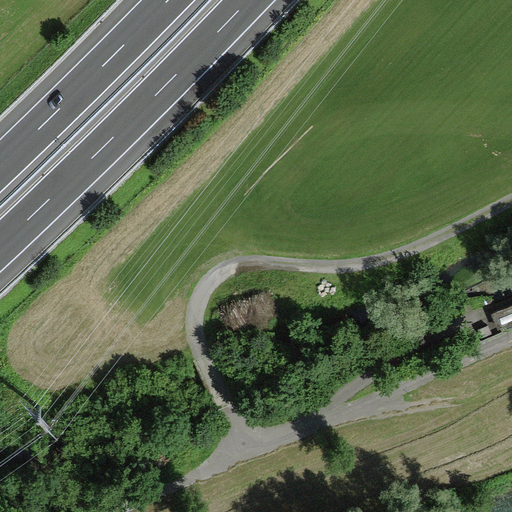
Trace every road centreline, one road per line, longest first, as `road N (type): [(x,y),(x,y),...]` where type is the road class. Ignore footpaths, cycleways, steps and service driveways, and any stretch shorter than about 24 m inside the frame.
road 1 (track): [(244,445),(194,326),(196,300),(211,276),(236,263),(360,263),(406,250),(511,197)]
road 2 (motorway): [(0,237),(242,0)]
road 3 (track): [(244,445),(476,313)]
road 4 (motorway): [(163,0),(0,166)]
road 5 (track): [(102,511),(244,445)]
